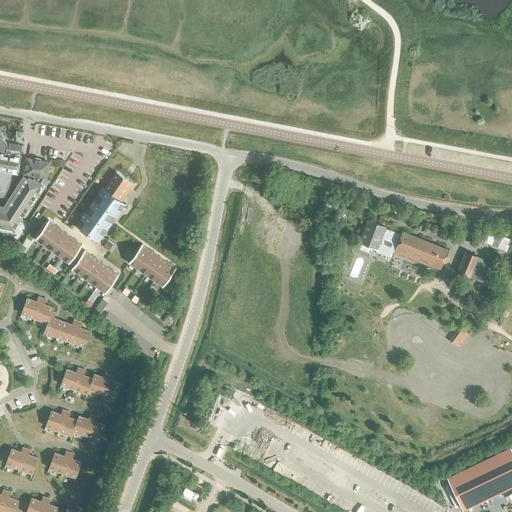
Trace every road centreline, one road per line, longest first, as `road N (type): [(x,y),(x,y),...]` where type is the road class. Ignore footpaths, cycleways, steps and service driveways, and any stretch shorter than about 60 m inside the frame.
road 1 (tertiary): [(511,178),(0,80)]
road 2 (tertiary): [(124,511),(194,320),(228,153)]
road 3 (unclassified): [(228,153),(427,206),(511,216)]
road 4 (tertiary): [(0,111),(228,153)]
road 5 (track): [(384,154),(397,39),(391,21),(364,0)]
